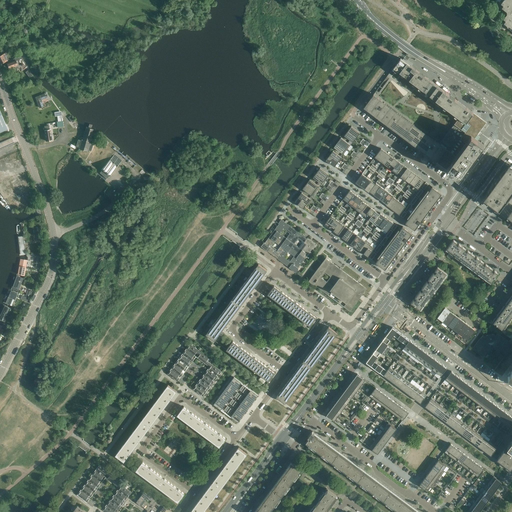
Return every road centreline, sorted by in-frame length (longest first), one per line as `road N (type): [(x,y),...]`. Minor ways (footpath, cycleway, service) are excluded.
road 1 (tertiary): [(0,374),(54,250),(43,196),(0,83)]
road 2 (residential): [(194,494),(142,451),(180,396),(237,438)]
road 3 (unclassified): [(511,397),(383,302)]
road 4 (residential): [(435,511),(313,420)]
road 5 (residential): [(284,371),(233,332),(275,270)]
road 6 (secondary): [(283,438),(359,334)]
